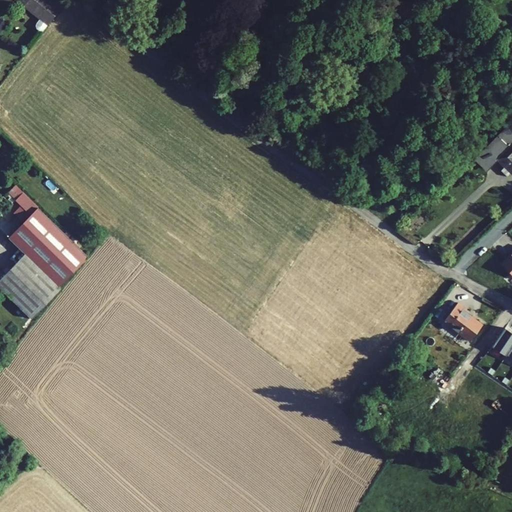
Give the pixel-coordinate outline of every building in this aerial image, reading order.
[(16,0),(40,19),(36,26),(37,28),(39,30),(42,30),(44,29),(65,3),(60,0),(57,0),(55,3),(50,0),(16,0)] [(511,122),(476,159),(486,169),(496,159),(505,167),(501,170),(507,176),(511,173),(511,122)] [(23,192),(16,185),(9,192),(10,193),(16,199),(23,192)] [(20,206),(14,213),(23,222),(38,207),(23,192),(16,199),(15,200),(20,206)] [(9,197),(7,200),(12,204),(15,200),(16,199),(10,193),(7,196),(9,197)] [(18,229),(66,279),(88,256),(38,208),(18,229)] [(66,279),(18,229),(9,237),(25,254),(58,287),(66,279)] [(18,261),(53,296),(60,289),(58,287),(25,254),(18,261)] [(511,254),(502,263),(511,273),(511,254)] [(18,261),(0,278),(0,288),(31,319),(53,296),(18,261)] [(457,303),(444,321),(470,341),(482,326),(463,311),(465,308),(457,303)] [(511,347),(511,333),(504,328),(492,346),(506,356),(507,355),(511,347)] [(387,436),(392,430),(386,425),(381,431),(387,436)]
